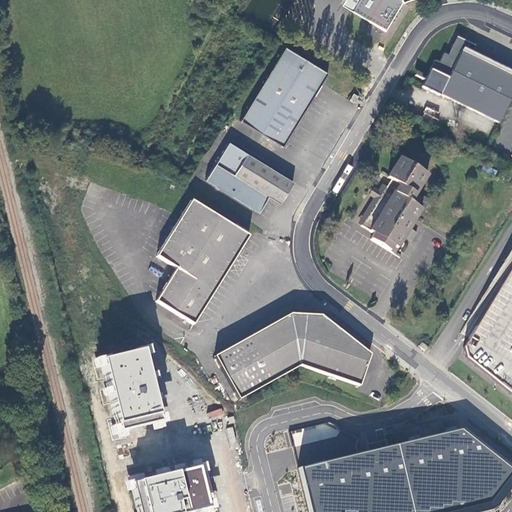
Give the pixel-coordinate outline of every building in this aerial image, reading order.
[(384,32),(385,30),(386,28),(401,3),(408,0),(344,0),(340,8),(349,13),(384,32)] [(435,61),(421,88),(440,97),(441,95),(500,124),(511,98),(511,72),(472,53),(475,46),(468,42),(461,39),(457,37),(448,55),(444,52),(439,63),(435,61)] [(285,47),(261,87),(260,89),(240,122),(283,148),(300,119),(318,88),(322,81),(326,75),(327,74),(327,73),(322,70),(285,47)] [(354,93),(348,100),(354,104),(359,97),(354,93)] [(268,195),(279,202),(291,182),(227,142),(222,151),(210,144),(203,156),(214,163),(205,177),(259,210),(268,195)] [(428,175),(401,158),(390,176),(392,179),(387,188),(385,188),(361,227),(375,236),(372,241),(394,255),(404,238),(412,243),(417,234),(410,229),(422,209),(417,206),(422,198),(417,195),(428,175)] [(182,216),(157,257),(176,269),(156,301),(193,324),(233,259),(247,237),(191,202),(182,216)] [(511,265),(463,345),(465,357),(511,394),(511,265)] [(299,366),(357,386),(369,353),(320,315),(289,314),(215,355),(238,399),(299,366)] [(424,341),(419,348),(426,352),(430,345),(424,341)] [(145,349),(102,361),(119,427),(161,418),(145,349)] [(511,470),(511,465),(463,428),(381,448),(356,454),(301,467),(314,511),(431,511),(484,500),(493,498),(511,470)] [(138,481),(145,511),(185,511),(214,505),(205,465),(138,481)]
